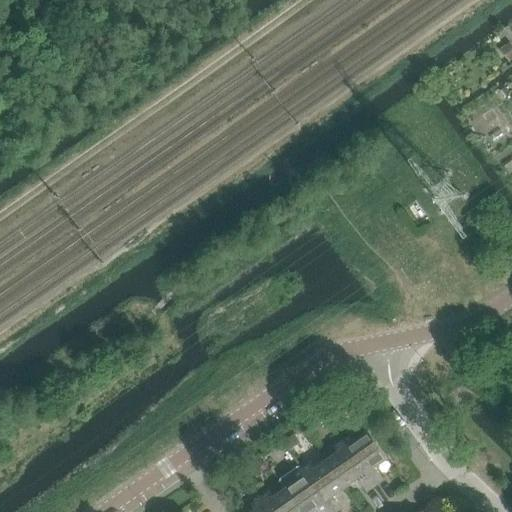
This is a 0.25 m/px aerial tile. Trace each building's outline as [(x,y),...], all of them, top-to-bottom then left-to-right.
[(511,45),(511,43),(502,49),(510,60),(511,59),(511,45)] [(506,87),(502,89),(506,96),(510,94),(506,87)] [(346,410),(341,404),(333,409),(338,416),(346,410)] [(344,441),(375,486),(385,480),(376,468),(388,459),(368,431),(356,439),(353,434),(344,441)] [(289,451),(301,443),(294,434),(283,442),(289,451)] [(366,493),(375,486),(344,441),(334,447),(338,452),(326,460),(346,489),(358,481),(366,493)] [(335,497),(346,489),(326,460),(315,468),(311,463),(302,470),(331,511),(338,511),(343,509),(335,497)] [(331,511),(302,470),(299,465),(278,480),(284,489),(300,511),(312,511),(316,510),(318,511),(331,511)] [(300,511),(284,489),(273,497),(270,492),(260,499),(269,511),(300,511)] [(269,511),(260,499),(252,505),(255,510),(251,511),(269,511)]
